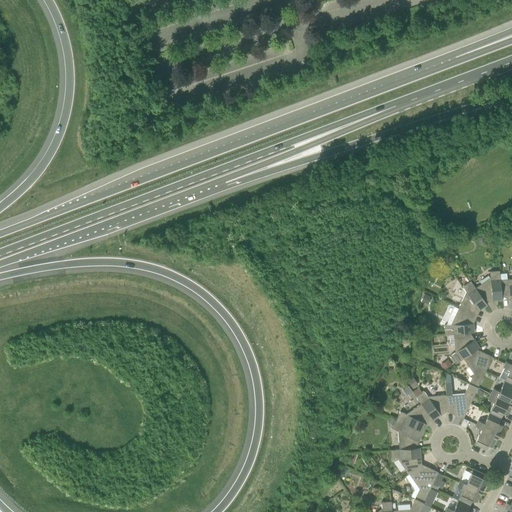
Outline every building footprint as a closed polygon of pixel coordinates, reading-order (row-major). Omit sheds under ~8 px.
[(485,236),(477,237),(478,245),(486,244),(485,236)] [(502,299),(502,295),(500,280),(499,270),(490,271),(490,280),(484,281),(486,284),(475,288),(484,300),(488,297),(492,297),(492,300),(502,299)] [(511,279),(500,280),(502,295),(507,294),(510,296),(509,299),(511,300),(511,281),(511,279)] [(487,304),(484,300),(475,288),(470,281),(462,286),(467,294),(465,299),(463,298),(458,308),(472,315),(474,310),(477,308),(479,310),(487,304)] [(428,304),(431,299),(429,298),(430,296),(424,293),(421,301),(428,304)] [(472,315),(458,308),(453,318),(455,319),(453,324),(444,325),(445,335),(453,334),(469,333),(474,333),(473,323),(470,323),(470,319),(472,315)] [(469,333),(453,334),(454,345),(457,345),(457,351),(450,356),(455,364),(463,359),(476,350),(479,347),(474,339),(471,341),(469,338),(469,333)] [(476,350),(463,359),(469,368),(471,366),(475,371),(469,383),(478,388),(492,357),(483,353),(482,356),(479,354),(476,350)] [(445,370),(452,365),(448,359),(440,364),(445,370)] [(511,364),(506,361),(503,367),(509,370),(504,380),(511,383),(511,364)] [(411,388),(418,384),(413,377),(407,381),(411,388)] [(511,383),(504,380),(499,391),(493,388),(491,394),(511,403),(511,383)] [(478,388),(469,383),(463,396),(457,396),(457,394),(446,395),(446,394),(447,410),(452,410),(456,411),(454,414),(463,418),(478,388)] [(412,391),(408,386),(402,389),(407,395),(412,391)] [(447,410),(446,394),(435,395),(435,398),(429,398),(424,391),(416,396),(421,404),(429,416),(432,420),(440,414),(439,412),(442,410),(447,409),(447,410)] [(511,406),(511,403),(491,394),(488,399),(494,402),(489,413),(501,418),(503,413),(507,415),(511,407),(511,406)] [(429,416),(421,404),(412,410),(413,412),(408,415),(400,411),(396,420),(422,432),(426,423),(424,422),(425,419),(429,416)] [(501,418),(489,413),(484,423),(478,420),(475,426),(481,429),(498,436),(499,433),(502,425),(498,423),(501,418)] [(465,428),(468,421),(463,419),(460,426),(465,428)] [(422,432),(396,420),(392,428),(400,432),(401,438),(398,438),(399,449),(414,448),(414,443),(416,439),(418,441),(422,432)] [(481,429),(474,444),(475,444),(486,449),(485,449),(486,449),(488,445),(492,447),(496,439),(498,436),(481,429)] [(414,448),(399,449),(391,450),(391,460),(401,459),(404,464),(402,465),(408,474),(421,465),(418,461),(417,457),(420,457),(420,447),(414,448)] [(421,465),(408,474),(409,474),(415,483),(418,481),(420,486),(415,499),(424,503),(431,487),(433,484),(438,472),(429,468),(428,471),(424,469),(421,465)] [(473,468),(466,483),(482,491),(483,488),(487,480),(482,478),(485,474),(484,473),(484,474),(473,469),(474,468),(473,468)] [(438,472),(433,484),(438,486),(444,475),(438,472)] [(466,483),(460,480),(457,486),(463,489),(458,500),(470,505),(472,500),(476,502),(480,494),(481,494),(482,491),(466,483)] [(424,503),(415,499),(409,511),(403,511),(403,509),(392,510),(392,511),(419,511),(423,503),(424,503)] [(470,505),(458,500),(453,510),(447,507),(445,511),(471,511),(467,510),(470,505)] [(392,511),(392,510),(391,501),(381,502),(382,511),(380,511),(392,511)] [(423,503),(419,511),(427,511),(430,506),(423,503)]
